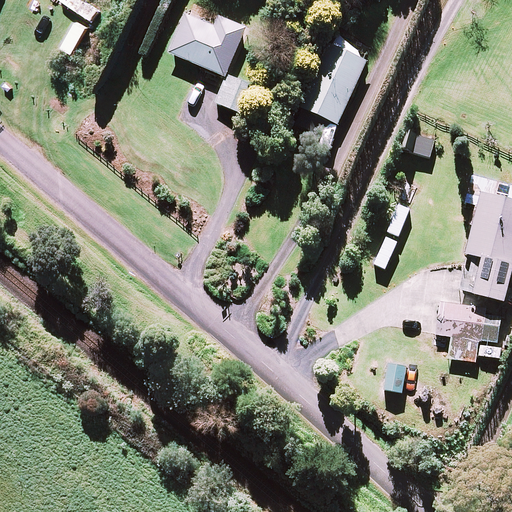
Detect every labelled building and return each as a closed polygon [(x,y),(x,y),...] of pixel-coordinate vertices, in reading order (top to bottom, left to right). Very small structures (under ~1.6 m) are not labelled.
[(219,31),(190,19),(175,58),(229,80),(249,32),(223,21),(219,31)] [(370,66),(331,48),(315,84),(295,127),(323,139),(330,124),(341,129),(370,66)] [(254,89),(231,79),(219,106),(242,116),(254,89)] [(437,145),(408,136),(403,152),(432,161),(437,145)] [(422,176),(409,172),(401,200),(413,204),(422,176)] [(486,195),(511,202),(511,186),(478,178),(472,202),(484,205),(486,195)] [(511,202),(486,195),(470,257),(487,261),(478,297),(509,305),(511,294),(511,202)] [(413,214),(400,208),(388,233),(401,239),(413,214)] [(399,246),(386,240),(375,267),(388,272),(399,246)] [(443,306),(436,360),(479,365),(480,358),(498,361),(503,321),(487,319),(488,312),(443,306)]
